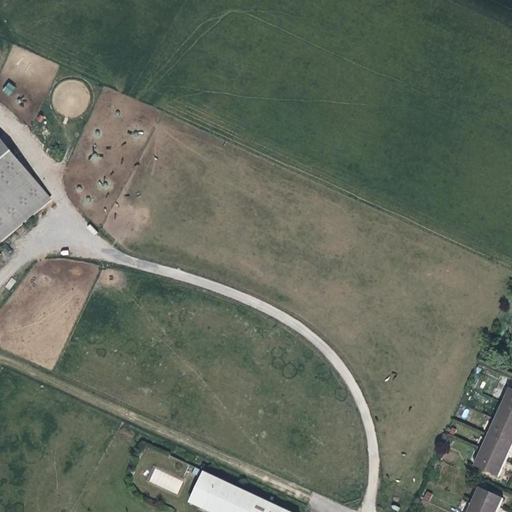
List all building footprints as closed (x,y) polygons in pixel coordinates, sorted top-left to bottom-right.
[(9,96),(15,87),(8,82),(2,91),(9,96)] [(0,140),(0,239),(50,198),(0,140)] [(511,388),(503,404),(511,407),(511,388)] [(511,407),(503,404),(496,420),(511,426),(511,407)] [(511,426),(496,420),(489,435),(511,445),(511,426)] [(509,454),(511,448),(511,445),(489,435),(482,450),(506,461),(509,454)] [(502,470),(506,461),(482,450),(475,466),(499,478),(502,470)] [(193,479),(196,473),(188,469),(185,475),(193,479)] [(197,510),(211,479),(198,473),(183,504),(197,510)] [(201,511),(230,511),(239,492),(211,479),(197,510),(201,511)] [(497,511),(500,507),(504,498),(480,487),(472,503),(491,511),(497,511)] [(282,511),(256,500),(239,492),(230,511),(282,511)] [(491,511),(472,503),(468,511),(491,511)]
